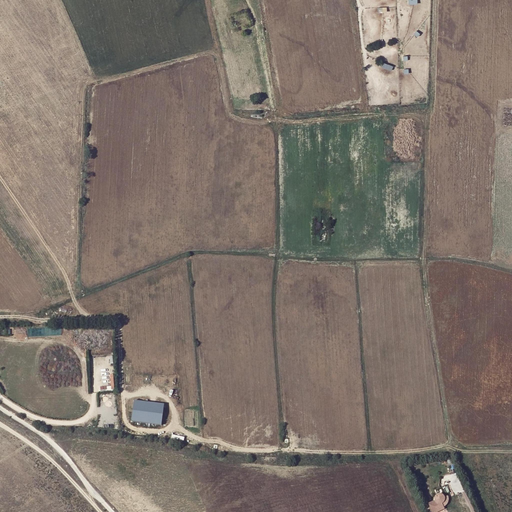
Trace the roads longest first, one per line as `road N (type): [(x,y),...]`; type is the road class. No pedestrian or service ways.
road 1 (track): [(66,290),(75,283),(82,95),(90,81),(206,53),(219,63),(233,116),(419,119),(423,274),(452,448)]
road 2 (track): [(0,316),(115,320),(130,427),(180,429),(241,450),(461,450)]
road 3 (track): [(0,408),(46,437),(111,511)]
road 4 (track): [(0,397),(41,420),(85,419),(94,401),(93,362)]
road 5 (track): [(91,409),(74,344),(0,338)]
road 6 (track): [(99,511),(62,469),(0,423)]
road 7 (track): [(83,318),(0,214)]
